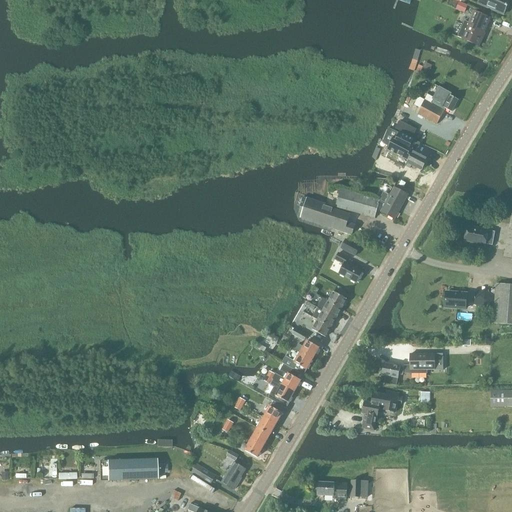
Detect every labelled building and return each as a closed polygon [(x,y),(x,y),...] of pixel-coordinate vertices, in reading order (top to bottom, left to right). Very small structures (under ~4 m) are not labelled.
[(479,0),(478,4),(504,15),(506,10),(508,9),(510,5),(509,3),(510,0),(479,0)] [(459,3),(457,9),(465,12),(468,6),(459,3)] [(481,38),(489,19),(474,12),(462,39),(479,46),(482,38),(481,38)] [(433,66),(426,63),(421,74),(428,77),(433,66)] [(428,95),(425,100),(418,97),(414,105),(420,108),(417,114),(437,125),(445,109),(452,112),(458,100),(450,96),(451,94),(439,87),(433,98),(428,95)] [(421,171),(427,160),(414,154),(419,144),(399,134),(398,135),(388,130),(384,139),(391,143),(387,152),(403,159),(408,161),(407,164),(421,171)] [(394,188),(390,196),(384,192),(379,201),(379,202),(385,205),(381,212),(395,220),(408,195),(394,188)] [(350,215),(335,210),(336,208),(375,219),(379,202),(379,201),(341,190),(339,196),(329,193),(325,205),(303,197),(300,207),(304,209),(301,218),(352,235),(355,226),(347,223),(350,215)] [(354,233),(370,238),(373,231),(357,226),(354,233)] [(493,246),(495,232),(467,227),(464,242),(485,246),(486,245),(493,246)] [(360,247),(346,240),(341,248),(356,256),(360,247)] [(335,260),(344,265),(339,274),(357,284),(362,273),(356,269),(357,266),(347,261),(348,259),(339,254),(335,260)] [(511,325),(511,285),(496,284),(493,324),(511,325)] [(450,304),(471,306),(472,291),(451,290),(450,304)] [(321,296),(313,291),(310,297),(318,302),(321,296)] [(328,302),(341,310),(347,300),(334,292),(328,302)] [(336,319),(341,310),(328,302),(323,311),(336,319)] [(336,319),(323,311),(318,309),(313,317),(314,318),(314,319),(331,328),(336,319)] [(312,337),(315,332),(325,338),(331,328),(314,319),(311,323),(315,325),(313,328),(299,320),(294,327),(312,337)] [(306,336),(294,329),(291,334),(304,341),(306,336)] [(301,352),(313,360),(319,348),(307,341),(304,347),(300,345),(297,350),(301,352)] [(284,364),(304,376),(307,371),(313,360),(301,352),(295,361),(286,356),(282,363),(284,364)] [(399,373),(403,373),(415,374),(415,371),(444,370),(444,354),(410,355),(410,368),(404,368),(385,364),(384,369),(382,370),(381,373),(383,374),(382,376),(386,377),(384,383),(397,386),(398,379),(399,373)] [(275,373),(275,375),(270,372),(267,377),(282,385),(295,392),(301,381),(304,376),(284,364),(280,371),(288,375),(285,379),(275,373)] [(295,392),(282,385),(267,377),(265,381),(275,387),(271,394),(288,403),(295,392)] [(237,397),(238,390),(213,386),(212,393),(237,397)] [(246,388),(242,394),(253,401),(257,394),(246,388)] [(511,390),(491,391),(491,407),(511,407),(511,390)] [(420,402),(430,403),(430,392),(421,392),(420,402)] [(363,429),(375,430),(379,410),(396,413),(399,401),(402,402),(403,397),(374,393),(372,402),(365,402),(363,417),(365,417),(363,429)] [(257,405),(247,399),(244,406),(254,411),(257,405)] [(270,407),(264,418),(276,425),(282,414),(270,407)] [(216,422),(209,417),(204,425),(211,429),(216,422)] [(257,429),(270,436),(276,425),(264,418),(257,429)] [(257,429),(251,440),(264,447),(270,436),(257,429)] [(257,458),(264,447),(251,440),(245,451),(257,458)] [(226,457),(235,462),(238,457),(230,451),(226,457)] [(107,482),(158,480),(157,460),(107,462),(107,482)] [(19,477),(27,478),(28,463),(19,462),(19,477)] [(197,463),(191,472),(210,485),(216,476),(197,463)] [(237,484),(245,470),(234,463),(222,483),(233,490),(233,489),(234,490),(238,485),(237,484)] [(159,465),(159,472),(168,472),(168,464),(159,465)] [(352,487),(347,487),(347,484),(318,483),(317,496),(334,497),(334,499),(346,499),(347,493),(351,493),(351,497),(367,497),(368,482),(352,481),(352,487)] [(172,497),(181,500),(183,493),(174,490),(172,497)]
